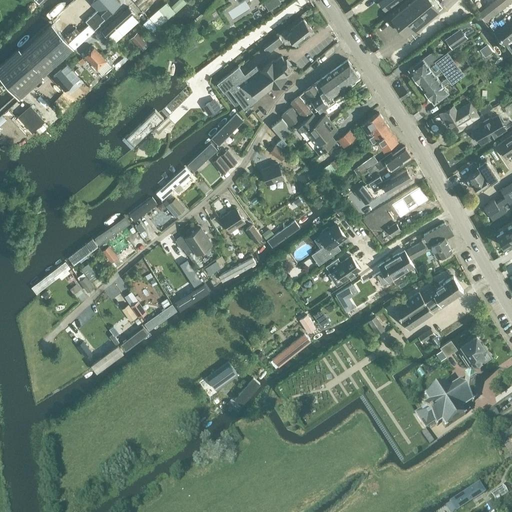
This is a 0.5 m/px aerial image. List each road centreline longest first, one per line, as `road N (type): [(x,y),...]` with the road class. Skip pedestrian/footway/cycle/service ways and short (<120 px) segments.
road 1 (residential): [(63,325),(226,184),(287,94),(352,41)]
road 2 (tertiary): [(511,312),(352,41)]
